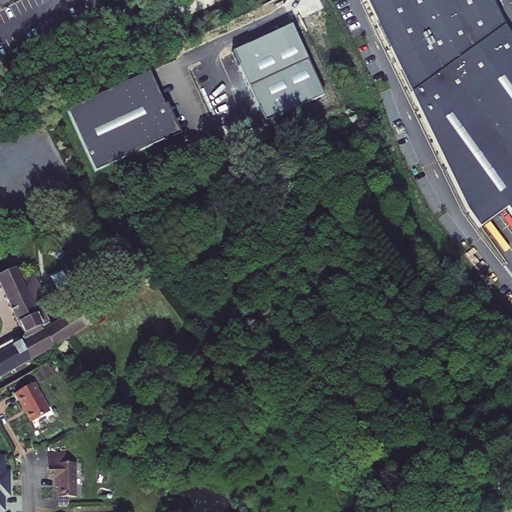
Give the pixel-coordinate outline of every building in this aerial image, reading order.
[(511,39),(503,25),(490,0),(365,0),(467,211),(479,227),(506,208),(511,215),(511,39)] [(292,27),(232,53),(264,125),(324,98),(292,27)] [(149,73),(67,111),(96,173),(178,135),(149,73)] [(0,377),(53,348),(94,322),(83,306),(51,326),(39,300),(45,297),(34,274),(20,280),(15,269),(0,275),(0,285),(23,334),(20,342),(11,347),(0,352),(0,377)] [(0,345),(0,352),(11,347),(8,341),(0,345)] [(50,413),(35,385),(17,395),(32,423),(50,413)] [(0,511),(6,511),(6,497),(12,497),(12,472),(6,472),(6,459),(0,458),(0,511)] [(69,463),(49,463),(49,482),(57,482),(57,492),(60,492),(59,502),(77,502),(77,468),(68,467),(69,463)]
